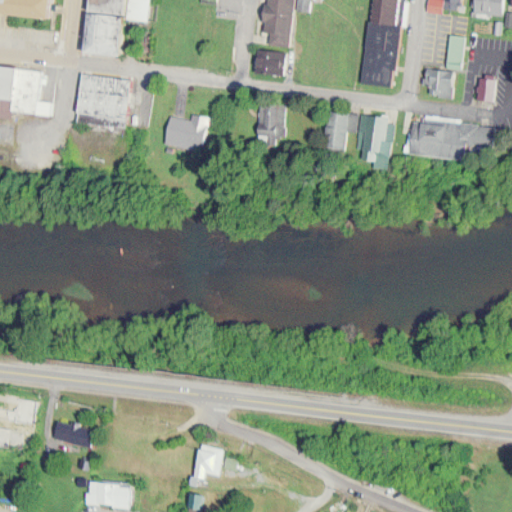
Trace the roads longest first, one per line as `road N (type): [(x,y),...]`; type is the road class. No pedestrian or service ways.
road 1 (residential): [(399,511),(269,450),(214,412),(205,390),(0,366)]
road 2 (residential): [(0,52),(409,100)]
road 3 (residential): [(205,390),(511,427)]
road 4 (residential): [(3,511),(126,511)]
